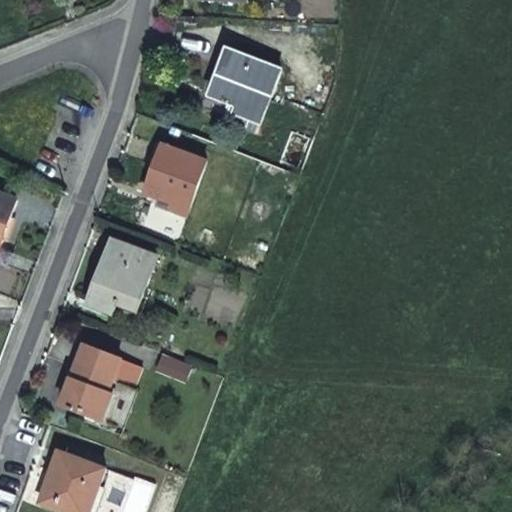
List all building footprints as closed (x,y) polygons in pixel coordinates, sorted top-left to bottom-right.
[(235,49),(217,95),(239,103),(237,109),(262,118),(283,67),(235,49)] [(165,141),(147,189),(163,194),(161,201),(189,211),(209,157),(165,141)] [(0,190),(0,246),(3,247),(21,198),(0,190)] [(120,238),(96,300),(118,308),(123,297),(144,304),(163,252),(120,238)] [(110,387),(114,373),(121,353),(79,341),(60,402),(107,416),(116,389),(110,387)] [(121,353),(114,373),(134,379),(140,359),(121,353)] [(123,421),(127,400),(114,397),(110,418),(123,421)] [(74,452),(55,502),(80,511),(103,511),(120,469),(74,452)]
